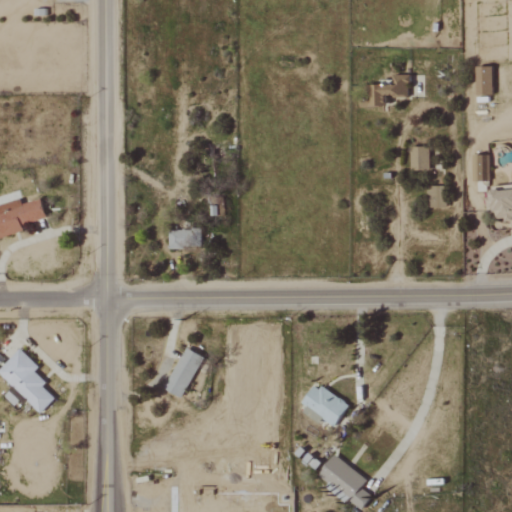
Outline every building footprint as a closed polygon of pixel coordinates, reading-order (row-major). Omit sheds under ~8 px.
[(475,96),(491,96),(492,67),(475,67),(475,96)] [(408,75),(392,75),(392,85),(371,85),(371,107),(386,108),(386,97),(408,97),(408,75)] [(428,147),(410,147),(411,171),(428,170),(428,147)] [(473,182),(489,182),(488,156),(472,156),(473,182)] [(446,208),(446,186),(428,187),(428,208),(446,208)] [(511,190),(486,192),(488,213),(494,213),(495,221),(511,219),(511,190)] [(19,200),(0,205),(0,237),(22,232),(20,225),(44,219),(39,199),(20,204),(19,200)] [(167,249),(200,248),(200,231),(167,231),(167,249)] [(180,398),(203,357),(185,347),(163,388),(180,398)] [(38,366),(18,348),(0,367),(0,376),(40,413),(53,397),(41,387),(45,383),(33,372),(38,366)] [(332,426),(347,406),(315,382),(297,406),(318,422),(321,418),(332,426)] [(366,480),(333,454),(318,474),(362,508),(371,496),(360,487),(366,480)]
